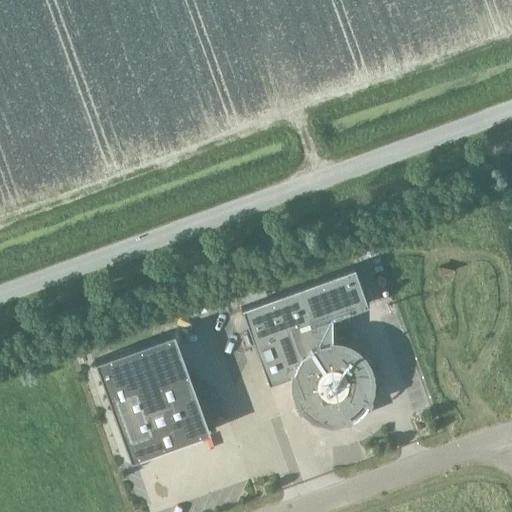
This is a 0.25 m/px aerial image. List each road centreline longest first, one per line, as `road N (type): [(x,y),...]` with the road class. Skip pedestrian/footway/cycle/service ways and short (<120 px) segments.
road 1 (unclassified): [(0,290),(511,108)]
road 2 (unclassified): [(511,432),(294,511)]
